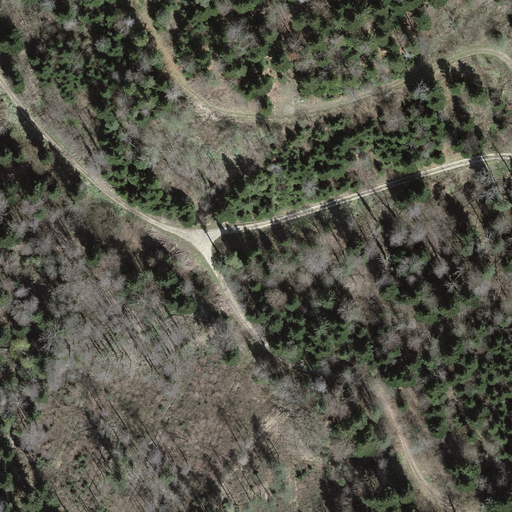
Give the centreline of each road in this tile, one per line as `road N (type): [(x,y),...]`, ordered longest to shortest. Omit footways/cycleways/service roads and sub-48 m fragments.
road 1 (track): [(0,78),(66,159),(119,202),(179,232),(279,221),(487,156),(511,157)]
road 2 (track): [(511,66),(493,49),(478,50),(336,103),(279,115),(231,113),(199,102),(129,0)]
road 3 (track): [(199,234),(260,339),(285,359),(386,398),(416,479),(460,511)]
